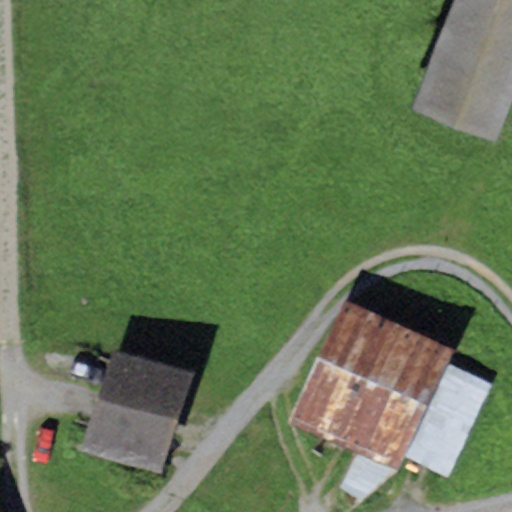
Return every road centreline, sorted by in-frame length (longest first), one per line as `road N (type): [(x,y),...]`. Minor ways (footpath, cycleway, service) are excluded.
road 1 (track): [(13,0),(14,486),(21,511)]
road 2 (track): [(158,511),(336,295),(360,277),(398,261),(434,263),(467,274),(511,317)]
